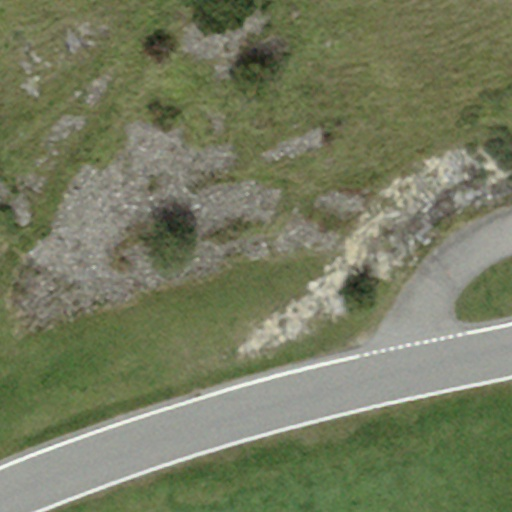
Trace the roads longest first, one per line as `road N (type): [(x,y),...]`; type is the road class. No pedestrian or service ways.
road 1 (unclassified): [(511,350),(276,401),(0,497)]
road 2 (track): [(417,370),(423,309),(444,268),(511,231)]
